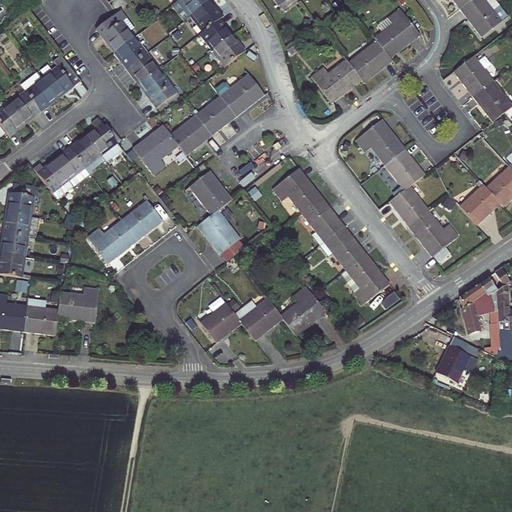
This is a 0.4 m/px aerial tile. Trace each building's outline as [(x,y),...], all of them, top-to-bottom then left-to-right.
[(181,0),(176,4),(188,20),(210,4),(207,0),(181,0)] [(272,0),(285,17),(301,5),(297,0),(272,0)] [(451,0),(461,12),(476,0),(451,0)] [(476,0),(461,12),(481,37),(507,17),(493,0),(476,0)] [(181,25),(188,20),(176,4),(169,9),(181,25)] [(188,20),(200,36),(218,23),(222,20),(210,4),(188,20)] [(393,24),(373,40),(376,43),(389,61),(422,36),(401,9),(388,19),(393,24)] [(114,55),(134,40),(124,26),(127,23),(122,15),(98,34),(114,55)] [(218,23),(200,36),(196,39),(209,56),(231,41),(218,23)] [(134,40),(114,55),(126,71),(146,56),(134,40)] [(231,41),(209,56),(221,73),(242,56),(231,41)] [(362,83),(364,86),(391,63),(389,61),(376,43),(348,65),(362,83)] [(159,72),(146,56),(126,71),(138,87),(159,72)] [(41,80),(57,102),(81,84),(61,57),(54,62),(57,67),(41,80)] [(472,58),(450,74),(472,102),(493,85),(472,58)] [(348,65),(345,62),(330,74),(325,69),(312,79),(332,107),(362,83),(348,65)] [(180,100),(159,72),(138,87),(160,116),(180,100)] [(41,114),(57,102),(41,80),(36,74),(20,86),(25,92),(41,114)] [(220,98),(236,119),(265,97),(249,75),(220,98)] [(511,110),(511,109),(493,85),(472,102),(491,127),(511,110)] [(41,114),(25,92),(8,104),(25,126),(41,114)] [(195,118),(211,139),(236,119),(220,98),(195,118)] [(25,126),(8,104),(0,110),(0,127),(9,138),(25,126)] [(187,159),(211,139),(195,118),(170,138),(179,149),(187,159)] [(85,138),(101,158),(106,165),(122,152),(98,121),(89,128),(92,133),(85,138)] [(384,169),(406,153),(381,122),(355,142),(364,153),(369,150),(384,169)] [(0,143),(1,144),(9,138),(0,127),(0,143)] [(170,138),(163,128),(133,151),(154,177),(166,168),(161,162),(179,149),(170,138)] [(106,165),(101,158),(85,138),(69,150),(85,171),(90,177),(106,165)] [(85,171),(69,150),(52,163),(72,189),(90,177),(85,171)] [(406,153),(384,169),(403,194),(410,189),(425,177),(406,153)] [(511,154),(503,164),(507,168),(511,173),(511,154)] [(72,189),(52,163),(44,169),(40,165),(32,170),(56,201),(72,189)] [(511,173),(507,168),(483,189),(498,205),(501,209),(511,199),(511,173)] [(185,191),(207,221),(217,214),(229,205),(206,175),(185,191)] [(289,202),(300,218),(321,202),(299,175),(274,195),(282,207),(289,202)] [(36,186),(11,182),(10,192),(30,195),(33,196),(35,196),(36,186)] [(481,186),(458,209),(475,227),(498,205),(483,189),(481,186)] [(408,231),(429,214),(410,189),(403,194),(388,206),(408,231)] [(7,192),(4,215),(30,219),(33,196),(30,195),(10,192),(7,192)] [(322,246),(343,230),(321,202),(300,218),(315,236),(322,246)] [(147,203),(121,222),(138,244),(162,226),(147,203)] [(207,221),(195,230),(217,259),(218,258),(237,244),(239,242),(217,214),(207,221)] [(429,214),(408,231),(432,262),(459,241),(449,229),(443,232),(429,214)] [(4,215),(1,235),(27,239),(30,219),(4,215)] [(100,230),(86,240),(107,268),(138,244),(121,222),(104,235),(100,230)] [(333,259),(344,274),(365,258),(343,230),(322,246),(318,249),(328,262),(333,259)] [(0,240),(0,255),(24,259),(27,239),(1,235),(0,240)] [(322,246),(315,236),(311,239),(318,249),(322,246)] [(237,244),(218,258),(224,266),(243,251),(237,244)] [(0,275),(21,279),(24,259),(0,255),(0,275)] [(365,258),(344,274),(357,289),(350,294),(360,307),(386,285),(365,258)] [(503,270),(497,275),(505,288),(510,285),(511,284),(503,270)] [(338,279),(350,294),(357,289),(344,274),(338,279)] [(462,299),(466,311),(490,297),(491,300),(497,296),(500,295),(500,292),(498,293),(490,280),(462,299)] [(15,294),(27,295),(28,283),(16,282),(15,294)] [(500,295),(500,324),(511,324),(510,285),(505,288),(500,292),(500,295)] [(58,310),(57,319),(96,324),(101,289),(87,287),(85,295),(61,292),(58,310)] [(294,307),(279,318),(282,322),(295,339),(326,316),(306,288),(290,300),(294,307)] [(0,331),(24,334),(27,307),(5,304),(5,296),(0,295),(0,331)] [(395,295),(381,305),(386,312),(400,301),(395,295)] [(490,297),(466,311),(471,333),(482,330),(479,316),(493,312),(493,325),(499,324),(497,296),(491,300),(490,297)] [(251,304),(234,317),(240,325),(254,343),(282,322),(279,318),(266,301),(255,309),(251,304)] [(228,306),(235,314),(240,309),(233,302),(228,306)] [(240,325),(234,317),(223,304),(198,323),(214,345),(240,325)] [(58,310),(27,307),(24,334),(55,337),(57,319),(58,310)] [(470,343),(455,336),(448,351),(450,352),(444,365),(443,365),(439,372),(460,382),(472,354),(467,351),(470,343)] [(490,346),(487,351),(498,356),(501,355),(501,348),(495,349),(490,346)]
